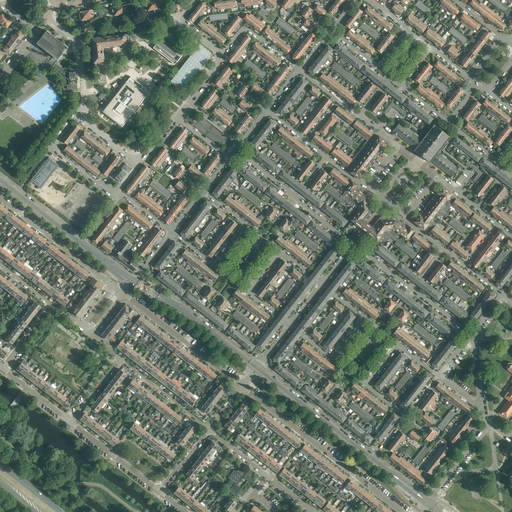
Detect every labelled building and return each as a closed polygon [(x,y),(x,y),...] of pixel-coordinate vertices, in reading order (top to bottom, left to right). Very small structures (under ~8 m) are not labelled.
[(162,6),(160,0),(158,0),(152,1),(154,10),(160,9),(160,6),(162,6)] [(182,5),(183,4),(182,3),(182,4),(178,0),(177,0),(176,0),(173,5),(173,4),(172,5),(173,6),(177,9),(178,10),(179,9),(182,5)] [(273,8),(277,3),(273,0),(269,5),(273,8)] [(446,10),(452,4),(448,0),(442,7),(446,10)] [(154,10),(152,1),(144,2),(145,8),(147,8),(147,11),(154,10)] [(291,6),(284,1),(281,5),(286,9),(288,7),(289,9),(291,6)] [(205,8),(206,6),(201,2),(198,6),(205,11),(207,9),(205,8)] [(477,11),(483,4),(481,2),(479,4),(477,3),(473,8),(477,11)] [(333,15),(339,8),(339,7),(334,3),(328,11),(333,15)] [(395,13),(401,6),(399,4),(397,6),(395,4),(391,9),(395,13)] [(450,14),(456,7),(452,4),(446,10),(450,14)] [(482,14),(487,7),(483,4),(477,11),(482,14)] [(128,11),(127,5),(119,6),(120,15),(127,14),(126,11),(128,11)] [(313,11),(308,7),(306,5),(303,9),(310,14),(313,11)] [(326,12),(322,9),(318,5),(314,10),(322,17),(326,12)] [(120,15),(119,6),(110,7),(111,14),(113,13),(114,16),(120,15)] [(205,11),(198,6),(195,10),(200,14),(201,12),(203,14),(205,11)] [(399,16),(403,11),(401,9),(403,7),(401,6),(395,13),(399,16)] [(369,15),(373,10),(368,7),(364,12),(369,15)] [(456,15),(459,11),(460,10),(456,7),(450,14),(453,15),(454,14),(456,15)] [(486,17),(491,11),(487,7),(482,14),(486,17)] [(356,20),(363,12),(358,8),(351,16),(356,20)] [(310,14),(303,9),(300,13),(302,14),(307,18),(310,14)] [(94,19),(93,15),(94,15),(94,10),(80,12),(80,13),(79,13),(78,16),(78,18),(80,20),(81,20),(82,21),(94,19)] [(193,22),(200,14),(195,10),(188,18),(193,22)] [(371,20),(377,13),(373,10),(369,15),(370,17),(369,18),(371,20)] [(490,21),(495,14),(491,11),(486,17),(490,21)] [(375,23),(381,16),(377,13),(371,20),(375,23)] [(463,23),(468,16),(464,13),(460,18),(462,20),(461,22),(463,23)] [(247,23),(253,16),(251,14),(249,16),(247,14),(243,19),(247,23)] [(494,24),(499,17),(495,14),(490,21),(494,24)] [(410,24),(415,17),(413,15),(411,17),(409,15),(405,21),(410,24)] [(239,24),(242,20),(237,16),(234,20),(239,24)] [(251,26),(257,19),(253,16),(247,23),(251,26)] [(350,29),(356,20),(351,16),(345,25),(350,29)] [(379,27),(385,20),(381,16),(375,23),(379,27)] [(467,27),(472,20),(468,16),(463,23),(467,27)] [(414,27),(419,20),(415,17),(410,24),(414,27)] [(6,28),(11,22),(6,18),(2,24),(6,28)] [(256,29),(261,22),(257,19),(251,26),(256,29)] [(202,29),(206,24),(201,20),(197,25),(202,29)] [(235,28),(239,24),(234,20),(230,24),(235,28)] [(385,28),(389,23),(385,20),(379,27),(382,28),(383,26),(385,28)] [(418,30),(423,23),(419,20),(414,27),(418,30)] [(471,30),(476,23),(472,20),(467,27),(471,30)] [(260,32),(264,27),(262,26),(263,24),(261,22),(256,29),(260,32)] [(502,30),(506,25),(502,22),(498,27),(502,30)] [(206,32),(211,25),(209,23),(207,25),(206,24),(202,29),(206,32)] [(389,31),(393,26),(389,23),(385,28),(389,31)] [(422,33),(426,28),(427,26),(423,23),(418,30),(422,33)] [(477,31),(481,26),(476,23),(471,30),(473,31),(475,30),(477,31)] [(232,32),(235,28),(230,24),(229,26),(227,24),(225,26),(232,32)] [(210,35),(215,28),(211,25),(206,32),(210,35)] [(232,32),(225,26),(224,28),(226,30),(224,32),(229,36),(232,32)] [(218,33),(216,32),(218,30),(215,28),(210,35),(214,38),(218,33)] [(428,38),(434,31),(429,28),(428,30),(424,35),(428,38)] [(267,38),(272,31),(270,29),(268,31),(266,29),(262,34),(267,38)] [(20,40),(24,35),(18,30),(14,35),(20,40)] [(350,38),(354,33),(350,30),(346,35),(350,38)] [(68,47),(64,44),(65,42),(63,41),(62,42),(60,41),(59,41),(56,38),(55,37),(57,35),(58,36),(59,35),(55,31),(54,33),(55,33),(53,36),(52,34),(51,34),(47,31),(48,31),(47,31),(46,32),(44,35),(42,38),(41,38),(39,41),(38,42),(38,43),(38,42),(40,44),(42,46),(43,46),(46,49),(47,49),(50,52),(51,52),(55,55),(52,58),(56,62),(58,60),(60,58),(60,57),(61,56),(63,53),(64,51),(65,52),(67,49),(68,48),(68,47)] [(271,41),(276,34),(272,31),(267,38),(271,41)] [(432,42),(438,35),(434,31),(428,38),(432,42)] [(488,39),(492,35),(486,31),(485,33),(483,31),(481,33),(488,39)] [(313,41),(316,37),(311,32),(308,37),(313,41)] [(165,33),(153,48),(175,65),(187,50),(165,33)] [(218,41),(222,36),(218,33),(214,38),(218,41)] [(354,42),(360,35),(358,33),(356,35),(354,33),(350,38),(354,42)] [(391,41),(394,37),(389,33),(386,37),(391,41)] [(488,39),(481,33),(478,38),(485,43),(488,39)] [(105,66),(103,50),(104,50),(103,47),(130,44),(130,41),(129,41),(128,34),(94,39),(93,38),(92,38),(92,39),(92,40),(92,41),(96,67),(105,66)] [(275,44),(280,37),(276,34),(271,41),(275,44)] [(16,44),(20,40),(14,35),(10,40),(16,44)] [(248,43),(252,39),(247,35),(243,39),(248,43)] [(358,45),(364,38),(360,35),(354,42),(358,45)] [(436,45),(442,38),(438,35),(432,42),(436,45)] [(222,45),(226,40),(222,36),(218,41),(222,45)] [(279,47),(284,40),(280,37),(275,44),(279,47)] [(310,45),(313,41),(308,37),(306,39),(305,37),(303,39),(310,45)] [(388,45),(391,41),(386,37),(384,39),(383,37),(381,39),(388,45)] [(363,48),(368,41),(364,38),(358,45),(363,48)] [(444,43),(442,41),(444,39),(442,38),(436,45),(440,48),(444,43)] [(485,43),(478,38),(475,42),(482,47),(485,43)] [(245,47),(248,43),(243,39),(240,43),(245,47)] [(310,45),(303,39),(300,44),(307,49),(310,45)] [(388,45),(381,39),(379,42),(381,43),(380,45),(385,49),(388,45)] [(13,49),(16,44),(10,40),(7,44),(13,49)] [(283,51),(287,45),(285,44),(287,42),(284,40),(279,47),(283,51)] [(367,51),(371,46),(369,45),(370,43),(368,41),(363,48),(367,51)] [(255,53),(260,46),(256,42),(252,47),(254,49),(253,51),(255,53)] [(482,47),(475,42),(472,46),(479,51),(482,47)] [(244,49),(245,47),(240,43),(237,47),(244,53),(245,50),(244,49)] [(9,54),(13,49),(7,44),(3,49),(9,54)] [(185,63),(170,82),(171,83),(172,84),(176,87),(182,92),(187,85),(211,54),(199,44),(185,63)] [(307,49),(300,44),(298,46),(300,47),(298,49),(303,53),(307,49)] [(339,53),(343,48),(339,44),(335,50),(339,53)] [(287,54),(291,49),(287,45),(283,51),(287,54)] [(381,53),(385,49),(380,45),(376,49),(381,53)] [(259,56),(264,49),(260,46),(255,53),(259,56)] [(330,54),(333,50),(328,46),(325,50),(330,54)] [(371,54),(375,49),(371,46),(367,51),(371,54)] [(479,51),(472,46),(468,50),(475,55),(479,51)] [(244,53),(237,47),(234,51),(241,57),(244,53)] [(450,56),(456,49),(454,47),(452,49),(450,48),(446,53),(450,56)] [(342,58),(347,51),(343,48),(339,53),(341,54),(339,56),(342,58)] [(263,59),(269,52),(264,49),(259,56),(263,59)] [(300,57),(303,53),(298,49),(295,53),(300,57)] [(455,59),(459,54),(457,52),(458,51),(456,49),(450,56),(455,59)] [(329,56),(330,54),(325,50),(322,54),(329,60),(330,57),(329,56)] [(475,55),(468,50),(465,54),(472,59),(475,55)] [(241,57),(234,51),(230,55),(237,61),(241,57)] [(346,61),(351,54),(347,51),(342,58),(346,61)] [(267,62),(273,55),(269,52),(263,59),(267,62)] [(297,61),(300,57),(295,53),(292,57),(297,61)] [(329,60),(322,54),(318,58),(325,64),(329,60)] [(350,64),(355,57),(351,54),(346,61),(350,64)] [(472,59),(465,54),(462,58),(469,64),(472,59)] [(237,61),(230,55),(227,60),(232,64),(233,62),(235,64),(237,61)] [(271,65),(277,58),(273,55),(267,62),(271,65)] [(355,66),(359,61),(355,57),(350,64),(352,66),(353,64),(355,66)] [(277,67),(281,62),(277,58),(271,65),(274,67),(275,65),(277,67)] [(325,64),(318,58),(315,62),(320,66),(322,64),(324,66),(325,64)] [(469,64),(462,58),(460,60),(462,62),(461,64),(466,68),(469,64)] [(359,69),(363,64),(359,61),(355,66),(359,69)] [(438,70),(442,65),(438,61),(434,66),(438,70)] [(317,71),(320,66),(315,62),(312,66),(317,71)] [(428,73),(433,67),(427,63),(421,71),(428,76),(430,74),(428,73)] [(287,73),(291,69),(286,65),(282,69),(287,73)] [(366,74),(370,69),(365,65),(361,71),(366,74)] [(441,75),(446,68),(442,65),(438,70),(440,71),(439,73),(441,75)] [(230,72),(232,70),(227,66),(224,70),(230,75),(232,73),(230,72)] [(314,75),(317,71),(312,66),(309,71),(314,75)] [(445,78),(450,71),(446,68),(441,75),(445,78)] [(284,77),(287,73),(282,69),(279,73),(284,77)] [(370,77),(374,72),(370,69),(366,74),(370,77)] [(230,75),(224,70),(220,74),(227,79),(230,75)] [(426,79),(428,76),(421,71),(414,79),(420,83),(424,77),(426,79)] [(449,81),(454,74),(450,71),(445,78),(449,81)] [(374,80),(378,75),(374,72),(370,77),(374,80)] [(281,82),(284,77),(279,73),(278,75),(276,74),(274,76),(281,82)] [(227,79),(220,74),(217,78),(224,83),(227,79)] [(323,82),(327,77),(323,74),(319,79),(323,82)] [(455,83),(459,77),(454,74),(449,81),(451,83),(453,81),(455,83)] [(386,82),(382,78),(378,75),(374,80),(382,87),(390,93),(394,88),(386,82)] [(281,82),(274,76),(272,79),(274,80),(273,82),(278,86),(281,82)] [(327,85),(333,78),(330,76),(329,78),(327,77),(323,82),(327,85)] [(131,77),(103,111),(122,126),(150,91),(142,86),(140,88),(135,84),(137,82),(131,77)] [(459,86),(463,81),(459,77),(455,83),(459,86)] [(224,83),(217,78),(214,82),(219,86),(221,84),(222,86),(224,83)] [(304,87),(308,82),(302,78),(299,83),(304,87)] [(331,88),(337,81),(333,78),(327,85),(331,88)] [(335,92),(341,85),(337,81),(331,88),(335,92)] [(275,90),(278,86),(273,82),(269,86),(275,90)] [(301,91),(304,87),(299,83),(296,87),(301,91)] [(372,91),(375,87),(370,83),(367,87),(372,91)] [(249,89),(244,85),(244,86),(242,84),(239,88),(245,94),(249,89)] [(255,92),(259,87),(255,84),(251,89),(255,92)] [(420,93),(424,88),(420,84),(416,90),(420,93)] [(340,95),(345,88),(341,85),(335,92),(340,95)] [(511,90),(505,85),(502,89),(509,95),(511,90)] [(271,94),(275,90),(269,86),(266,90),(271,94)] [(313,95),(317,90),(313,86),(309,92),(313,95)] [(259,96),(263,91),(263,90),(259,87),(255,92),(259,96)] [(303,92),(301,91),(296,87),(293,91),(300,96),(303,92)] [(369,95),(372,91),(367,87),(364,91),(369,95)] [(424,96),(429,89),(427,87),(426,89),(424,88),(420,93),(424,96)] [(461,95),(464,91),(459,87),(456,91),(461,95)] [(217,94),(219,92),(214,88),(210,93),(217,98),(219,96),(217,94)] [(245,94),(239,88),(235,92),(237,94),(242,98),(245,94)] [(344,98),(349,91),(345,88),(340,95),(344,98)] [(394,96),(398,91),(394,88),(390,93),(394,96)] [(428,99),(434,92),(429,89),(424,96),(428,99)] [(509,95),(502,89),(498,93),(503,97),(505,95),(507,97),(509,95)] [(317,98),(321,93),(317,90),(313,95),(317,98)] [(300,96),(293,91),(290,95),(296,100),(300,96)] [(348,101),(352,96),(350,95),(351,93),(349,91),(344,98),(348,101)] [(366,99),(369,95),(364,91),(361,95),(366,99)] [(398,99),(402,94),(398,91),(394,96),(398,99)] [(458,100),(461,95),(456,91),(454,93),(452,92),(451,94),(458,100)] [(432,103),(438,96),(434,92),(428,99),(432,103)] [(217,98),(210,93),(207,97),(214,102),(217,98)] [(385,101),(388,97),(383,93),(380,97),(385,101)] [(402,103),(406,98),(402,94),(398,99),(402,103)] [(458,100),(451,94),(449,96),(451,98),(449,100),(454,104),(458,100)] [(296,100),(290,95),(286,99),(291,103),(293,105),(296,100)] [(362,103),(366,99),(361,95),(357,99),(362,103)] [(352,105),(356,99),(352,96),(348,101),(352,105)] [(436,106),(440,101),(438,99),(440,97),(438,96),(432,103),(436,106)] [(214,102),(207,97),(204,101),(211,106),(214,102)] [(329,106),(332,101),(327,97),(323,102),(329,106)] [(382,105),(385,101),(380,97),(377,101),(382,105)] [(288,107),(291,103),(286,99),(283,103),(288,107)] [(408,107),(413,102),(408,99),(404,104),(408,107)] [(487,108),(491,103),(486,99),(482,104),(487,108)] [(243,109),(247,104),(242,100),(238,105),(243,109)] [(451,108),(454,104),(449,100),(446,104),(451,108)] [(211,106),(204,101),(201,105),(206,109),(207,107),(209,108),(211,106)] [(379,109),(382,105),(377,101),(374,105),(379,109)] [(441,109),(445,104),(440,101),(436,106),(441,109)] [(478,109),(481,105),(476,101),(473,105),(478,109)] [(325,110),(329,106),(323,102),(322,104),(320,102),(318,104),(325,110)] [(413,111),(417,106),(413,102),(408,107),(413,111)] [(285,111),(288,107),(283,103),(280,107),(285,111)] [(489,113),(495,106),(491,103),(487,108),(488,109),(487,111),(489,113)] [(247,112),(251,107),(247,104),(243,109),(247,112)] [(325,110),(318,104),(315,108),(322,114),(325,110)] [(375,113),(379,109),(374,105),(370,109),(375,113)] [(476,111),(478,109),(473,105),(469,109),(476,114),(478,112),(476,111)] [(340,116),(344,111),(338,106),(334,112),(340,116)] [(417,114),(421,109),(417,106),(413,111),(417,114)] [(493,116),(499,109),(495,106),(489,113),(493,116)] [(282,116),(285,111),(280,107),(277,112),(282,116)] [(216,117),(221,110),(219,108),(218,110),(216,108),(212,113),(216,117)] [(322,114),(315,108),(312,113),(319,118),(322,114)] [(419,119),(425,112),(421,109),(417,114),(415,116),(419,119)] [(476,114),(469,109),(466,113),(471,117),(473,115),(475,116),(476,114)] [(497,119),(503,112),(499,109),(493,116),(497,119)] [(220,120),(225,113),(221,110),(216,117),(220,120)] [(346,121),(350,116),(344,111),(340,116),(346,121)] [(425,120),(429,115),(425,112),(419,119),(422,120),(423,119),(425,120)] [(503,120),(507,115),(503,112),(497,119),(500,121),(501,119),(503,120)] [(224,123),(229,116),(225,113),(220,120),(224,123)] [(319,118),(312,113),(309,117),(316,122),(319,118)] [(468,121),(471,117),(466,113),(463,117),(468,121)] [(249,123),(252,118),(247,114),(244,119),(249,123)] [(291,123),(295,118),(291,114),(287,120),(291,123)] [(338,119),(336,118),(332,115),(329,118),(335,123),(338,119)] [(429,124),(433,118),(429,115),(425,120),(429,124)] [(507,124),(511,119),(507,115),(503,120),(507,124)] [(228,126),(232,121),(230,120),(232,118),(229,116),(224,123),(228,126)] [(351,124),(355,119),(350,116),(346,121),(351,124)] [(316,122),(309,117),(306,121),(312,126),(316,122)] [(295,126),(299,121),(295,118),(291,123),(295,126)] [(246,127),(249,123),(244,119),(242,121),(240,119),(239,121),(246,127)] [(272,128),(276,123),(270,119),(267,124),(272,128)] [(246,127),(239,121),(236,125),(242,131),(246,127)] [(312,126),(306,121),(304,123),(306,124),(304,126),(309,130),(312,126)] [(357,129),(361,124),(357,121),(353,126),(357,129)] [(419,136),(415,133),(414,134),(404,126),(405,124),(402,122),(401,124),(400,123),(400,122),(399,123),(394,130),(393,130),(393,131),(393,132),(394,131),(394,132),(393,134),(396,136),(397,134),(416,148),(422,140),(418,137),(419,136)] [(468,131),(472,126),(468,122),(464,128),(468,131)] [(77,132),(80,128),(75,124),(72,128),(77,132)] [(269,132),(272,128),(267,124),(264,128),(269,132)] [(359,134),(365,127),(361,124),(357,129),(359,131),(357,133),(359,134)] [(438,153),(440,150),(445,144),(450,137),(440,129),(440,128),(440,129),(434,124),(422,140),(416,148),(414,150),(420,154),(419,154),(420,155),(420,154),(422,155),(421,156),(422,156),(423,157),(423,158),(424,157),(425,158),(425,159),(425,158),(431,163),(432,161),(450,175),(449,177),(452,180),(453,178),(454,178),(453,179),(454,179),(455,178),(454,178),(460,171),(461,171),(461,170),(460,170),(459,169),(461,168),(458,165),(457,167),(446,159),(447,158),(443,155),(442,156),(438,153),(439,153),(438,153)] [(242,131),(236,125),(234,128),(236,129),(234,131),(239,135),(242,131)] [(306,134),(309,130),(304,126),(301,130),(306,134)] [(472,134),(476,129),(472,126),(468,131),(472,134)] [(281,136),(285,131),(281,127),(277,133),(281,136)] [(364,138),(369,131),(365,127),(359,134),(364,138)] [(74,136),(77,132),(72,128),(69,132),(74,136)] [(186,134),(187,132),(182,128),(179,133),(186,138),(188,136),(186,134)] [(266,136),(269,132),(264,128),(261,132),(266,136)] [(327,132),(321,128),(319,131),(325,136),(327,132)] [(477,137),(482,130),(480,129),(478,130),(476,129),(472,134),(477,137)] [(506,137),(509,133),(504,129),(503,131),(501,130),(499,132),(506,137)] [(481,140),(486,133),(482,130),(477,137),(481,140)] [(284,141),(289,134),(285,131),(281,136),(283,137),(281,139),(284,141)] [(369,139),(373,134),(369,131),(364,138),(367,140),(369,139)] [(67,144),(74,136),(69,132),(62,141),(67,144)] [(85,140),(89,135),(85,132),(81,137),(85,140)] [(264,138),(266,136),(261,132),(258,136),(265,141),(266,139),(264,138)] [(506,137),(499,132),(497,134),(499,136),(498,138),(503,142),(506,137)] [(186,138),(179,133),(176,137),(183,142),(186,138)] [(485,144),(489,139),(487,137),(488,135),(486,133),(481,140),(485,144)] [(288,144),(293,137),(289,134),(284,141),(288,144)] [(316,143),(320,138),(316,134),(312,139),(316,143)] [(90,143),(93,138),(89,135),(85,140),(90,143)] [(389,144),(379,136),(378,138),(375,135),(371,140),(374,142),(373,143),(374,144),(381,149),(384,151),(389,144)] [(265,141),(258,136),(254,140),(259,144),(261,142),(263,144),(265,141)] [(183,142),(176,137),(172,141),(179,146),(183,142)] [(192,147),(197,140),(193,137),(189,142),(191,144),(190,146),(192,147)] [(292,147),(297,140),(293,137),(288,144),(292,147)] [(455,147),(461,140),(457,137),(453,142),(455,144),(453,145),(455,147)] [(94,147),(98,142),(93,138),(90,143),(94,147)] [(321,146),(325,141),(320,138),(316,143),(321,146)] [(499,146),(503,142),(498,138),(494,142),(499,146)] [(489,147),(493,142),(489,139),(485,144),(489,147)] [(196,150),(201,144),(197,140),(192,147),(196,150)] [(256,148),(259,144),(254,140),(251,144),(256,148)] [(296,151),(301,144),(297,140),(292,147),(296,151)] [(325,149),(330,142),(328,140),(327,142),(325,141),(321,146),(325,149)] [(460,150),(465,143),(461,140),(455,147),(460,150)] [(179,146),(172,141),(169,145),(174,149),(176,147),(178,148),(179,146)] [(98,150),(102,145),(98,142),(94,147),(98,150)] [(333,147),(331,146),(332,144),(330,142),(325,149),(329,152),(333,147)] [(464,154),(469,147),(465,143),(460,150),(464,154)] [(200,154),(206,147),(201,144),(196,150),(200,154)] [(300,154),(305,147),(301,144),(296,151),(300,154)] [(378,154),(381,149),(374,144),(372,147),(371,146),(370,148),(371,148),(378,154)] [(102,153),(106,148),(102,145),(98,150),(102,153)] [(68,154),(72,149),(67,146),(64,151),(68,154)] [(167,153),(168,151),(163,147),(160,151),(167,156),(169,154),(167,153)] [(206,155),(210,150),(206,147),(200,154),(202,155),(204,154),(206,155)] [(306,155),(310,150),(305,147),(300,154),(302,155),(304,154),(306,155)] [(468,157),(473,150),(469,147),(464,154),(468,157)] [(106,156),(110,151),(106,148),(102,153),(106,156)] [(335,157),(340,150),(338,148),(337,150),(335,149),(331,154),(335,157)] [(374,159),(378,154),(371,148),(368,151),(366,149),(365,150),(364,151),(374,159)] [(374,159),(364,151),(361,149),(358,152),(362,155),(361,156),(370,163),(374,159)] [(256,158),(260,153),(256,150),(252,155),(256,158)] [(310,158),(314,153),(310,150),(306,155),(310,158)] [(339,160),(344,153),(340,150),(335,157),(339,160)] [(473,158),(477,153),(473,150),(468,157),(470,159),(471,157),(473,158)] [(167,156),(160,151),(157,155),(164,160),(167,156)] [(261,161),(266,154),(264,152),(262,154),(260,153),(256,158),(261,161)] [(343,164),(349,157),(344,153),(339,160),(343,164)] [(370,163),(361,156),(358,153),(355,157),(358,159),(357,160),(360,162),(367,168),(370,163)] [(477,161),(481,156),(477,153),(473,158),(477,161)] [(265,164),(270,157),(266,154),(261,161),(265,164)] [(114,167),(120,159),(115,155),(109,164),(114,167)] [(164,160),(157,155),(154,159),(161,164),(164,160)] [(217,163),(221,159),(216,155),(214,157),(212,155),(211,157),(217,163)] [(217,163),(211,157),(209,160),(211,161),(209,163),(214,167),(217,163)] [(269,168),(274,161),(270,157),(265,164),(269,168)] [(351,162),(351,161),(352,160),(349,157),(343,164),(347,167),(351,162)] [(41,188),(59,165),(49,158),(31,180),(41,188)] [(482,168),(488,161),(483,158),(479,163),(481,165),(480,166),(482,168)] [(161,164),(154,159),(150,163),(155,167),(157,165),(159,167),(161,164)] [(310,170),(315,164),(310,160),(305,166),(310,170)] [(273,171),(277,166),(275,164),(276,162),(274,161),(269,168),(273,171)] [(488,169),(492,164),(488,161),(482,168),(484,170),(486,168),(488,169)] [(367,168),(360,162),(357,166),(356,165),(356,166),(355,167),(363,173),(364,171),(367,168)] [(211,171),(214,167),(209,163),(206,167),(211,171)] [(363,173),(355,167),(356,166),(353,163),(349,168),(352,170),(351,172),(361,180),(367,173),(364,171),(363,173)] [(107,176),(113,168),(114,167),(109,164),(102,172),(107,176)] [(127,176),(132,169),(131,168),(127,165),(126,164),(121,170),(120,170),(120,171),(120,172),(116,177),(121,182),(126,176),(127,176)] [(492,173),(496,168),(492,164),(488,169),(492,173)] [(148,171),(150,169),(145,165),(141,169),(148,175),(150,172),(148,171)] [(185,171),(180,167),(178,165),(175,169),(182,175),(185,171)] [(192,173),(196,168),(192,165),(188,170),(192,173)] [(277,174),(281,169),(277,166),(273,171),(277,174)] [(305,176),(310,170),(305,166),(300,172),(305,176)] [(208,175),(211,171),(206,167),(203,171),(208,175)] [(243,175),(247,170),(243,167),(239,172),(243,175)] [(196,177),(200,172),(200,171),(196,168),(192,173),(196,177)] [(234,176),(238,172),(233,168),(229,172),(234,176)] [(511,180),(506,175),(503,173),(496,168),(492,173),(499,179),(508,185),(511,180)] [(97,177),(100,172),(96,169),(92,174),(97,177)] [(148,175),(141,169),(138,173),(145,179),(148,175)] [(182,175),(175,169),(172,173),(174,175),(173,175),(179,179),(182,175)] [(334,177),(338,172),(333,169),(329,174),(334,177)] [(246,180),(251,173),(247,170),(243,175),(245,176),(244,178),(246,180)] [(325,178),(328,174),(323,170),(320,174),(325,178)] [(283,179),(287,174),(283,171),(279,176),(283,179)] [(233,178),(234,176),(229,172),(226,176),(233,182),(235,179),(233,178)] [(302,180),(305,176),(300,172),(297,176),(302,180)] [(336,182),(342,175),(338,172),(334,177),(336,179),(334,180),(336,182)] [(145,179),(138,173),(135,177),(142,183),(145,179)] [(250,183),(255,176),(251,173),(246,180),(250,183)] [(287,182),(291,177),(287,174),(283,179),(287,182)] [(322,182),(325,178),(320,174),(316,178),(322,182)] [(340,185),(346,178),(342,175),(336,182),(340,185)] [(490,183),(494,179),(488,175),(485,179),(490,183)] [(233,182),(226,176),(223,180),(230,186),(233,182)] [(254,186),(260,179),(255,176),(250,183),(254,186)] [(142,183),(135,177),(132,181),(137,185),(138,184),(140,185),(142,183)] [(291,185),(295,180),(291,177),(287,182),(291,185)] [(318,186),(322,182),(316,178),(313,182),(318,186)] [(346,187),(350,182),(346,178),(340,185),(344,189),(346,187)] [(260,188),(264,183),(260,179),(254,186),(256,188),(258,186),(260,188)] [(487,188),(490,183),(485,179),(482,184),(487,188)] [(230,186),(223,180),(220,184),(225,188),(226,186),(228,188),(230,186)] [(312,193),(305,187),(304,187),(295,180),(291,185),(300,192),(308,198),(312,193)] [(134,190),(137,185),(132,181),(128,186),(134,190)] [(179,190),(183,185),(179,181),(175,186),(179,190)] [(348,197),(355,187),(357,185),(353,181),(346,191),(343,194),(342,195),(340,197),(342,199),(343,200),(346,196),(348,197)] [(315,191),(318,186),(313,182),(310,187),(315,191)] [(264,191),(268,186),(264,183),(260,188),(264,191)] [(222,192),(225,188),(220,184),(216,188),(222,192)] [(484,192),(487,188),(482,184),(480,186),(479,184),(477,186),(484,192)] [(183,193),(187,188),(183,185),(179,190),(183,193)] [(452,195),(453,194),(443,185),(438,192),(440,193),(448,200),(451,202),(454,197),(452,195)] [(505,191),(507,189),(506,189),(507,187),(504,185),(503,187),(501,185),(498,190),(505,195),(507,193),(505,191)] [(130,194),(134,190),(128,186),(125,190),(130,194)] [(484,192),(477,186),(475,188),(477,190),(476,192),(481,196),(484,192)] [(270,196),(274,191),(270,187),(266,193),(270,196)] [(352,201),(360,191),(355,187),(348,197),(349,199),(351,200),(352,201)] [(218,197),(222,192),(216,188),(213,193),(218,197)] [(505,195),(498,190),(495,194),(502,199),(505,195)] [(274,199),(278,194),(274,191),(270,196),(274,199)] [(358,202),(364,194),(360,191),(352,201),(354,202),(352,205),(355,208),(356,207),(357,205),(357,204),(358,202)] [(139,201),(144,194),(142,192),(141,194),(139,192),(135,197),(139,201)] [(448,200),(440,193),(438,192),(437,193),(439,194),(437,198),(444,203),(447,200),(447,201),(448,200)] [(312,201),(316,196),(312,193),(308,198),(312,201)] [(143,204),(148,197),(144,194),(139,201),(143,204)] [(278,202),(282,197),(278,194),(274,199),(278,202)] [(371,212),(369,198),(364,194),(358,202),(357,204),(357,205),(356,207),(358,209),(359,210),(367,216),(371,212)] [(502,199),(495,194),(492,198),(497,202),(498,200),(500,201),(502,199)] [(185,204),(189,199),(184,195),(180,200),(185,204)] [(228,205),(232,199),(228,196),(224,201),(228,205)] [(316,204),(320,199),(316,196),(312,201),(316,204)] [(147,207),(153,200),(148,197),(143,204),(147,207)] [(290,203),(289,202),(282,197),(278,202),(286,208),(294,215),(298,210),(290,203)] [(445,204),(444,203),(437,198),(433,202),(441,208),(443,205),(444,205),(445,204)] [(494,206),(497,202),(492,198),(489,202),(494,206)] [(232,208),(238,201),(236,199),(234,201),(232,199),(228,205),(232,208)] [(320,208),(324,203),(320,199),(316,204),(320,208)] [(455,209),(460,202),(456,199),(452,204),(451,206),(455,209)] [(151,210),(155,205),(157,203),(153,200),(147,207),(151,210)] [(182,208),(185,204),(180,200),(177,204),(182,208)] [(212,205),(208,202),(207,200),(204,205),(209,209),(212,205)] [(237,211),(242,204),(238,201),(232,208),(237,211)] [(441,208),(433,202),(429,207),(437,213),(439,210),(440,210),(441,208)] [(459,212),(465,205),(460,202),(455,209),(459,212)] [(179,212),(182,208),(177,204),(176,206),(174,204),(172,206),(179,212)] [(241,214),(246,207),(242,204),(237,211),(241,214)] [(326,213),(330,207),(326,204),(322,209),(326,213)] [(129,214),(133,209),(129,205),(125,210),(129,214)] [(156,214),(160,208),(155,205),(151,210),(156,214)] [(206,213),(209,209),(204,205),(200,209),(206,213)] [(463,216),(469,209),(465,205),(459,212),(463,216)] [(179,212),(172,206),(169,211),(176,216),(179,212)] [(120,215),(123,210),(118,207),(115,211),(120,215)] [(245,217),(250,210),(246,207),(241,214),(245,217)] [(278,211),(273,207),(271,209),(269,208),(268,210),(274,215),(278,211)] [(330,216),(336,209),(334,207),(332,209),(330,207),(326,213),(330,216)] [(437,213),(429,207),(426,212),(433,218),(435,214),(436,215),(437,213)] [(494,216),(498,211),(494,207),(490,213),(494,216)] [(6,215),(9,212),(4,208),(0,213),(0,214),(3,217),(5,215),(6,215)] [(160,217),(164,212),(160,208),(156,214),(160,217)] [(132,219),(137,212),(133,209),(129,214),(131,215),(129,217),(132,219)] [(207,214),(206,213),(200,209),(197,213),(204,218),(207,214)] [(218,217),(222,212),(218,209),(214,214),(218,217)] [(334,219),(340,212),(336,209),(330,216),(334,219)] [(369,224),(364,220),(367,216),(359,210),(358,209),(354,213),(356,214),(351,220),(354,223),(354,224),(358,227),(359,226),(364,230),(370,235),(369,236),(373,239),(374,238),(378,241),(383,235),(385,237),(386,235),(387,236),(388,234),(386,232),(386,231),(378,224),(375,229),(369,224)] [(469,217),(473,212),(469,209),(463,216),(465,217),(467,215),(469,217)] [(249,221),(254,214),(250,210),(245,217),(249,221)] [(274,215),(268,210),(266,212),(268,214),(266,215),(271,220),(274,215)] [(299,218),(303,213),(298,210),(294,215),(299,218)] [(498,219),(504,212),(501,210),(500,212),(498,211),(494,216),(498,219)] [(117,219),(120,215),(115,211),(112,215),(117,219)] [(176,216),(169,211),(167,213),(169,214),(167,216),(173,220),(176,216)] [(8,221),(13,215),(9,212),(6,215),(5,215),(3,217),(8,221)] [(136,222),(141,215),(137,212),(132,219),(136,222)] [(222,221),(226,216),(222,212),(218,217),(222,221)] [(338,222),(343,217),(344,215),(340,212),(334,219),(338,222)] [(426,212),(422,216),(422,217),(429,222),(432,219),(432,220),(434,218),(433,218),(426,212)] [(502,222),(508,215),(504,212),(498,219),(502,222)] [(204,218),(197,213),(194,217),(201,222),(204,218)] [(303,221),(307,216),(303,213),(299,218),(303,221)] [(474,224),(479,217),(475,213),(471,219),(473,220),(471,222),(474,224)] [(253,224),(257,219),(255,217),(257,215),(254,214),(249,221),(253,224)] [(22,222),(19,220),(18,219),(17,218),(13,215),(8,221),(18,228),(22,222)] [(115,221),(117,219),(112,215),(108,219),(115,224),(117,222),(115,221)] [(140,225),(145,218),(141,215),(136,222),(140,225)] [(430,223),(429,222),(422,217),(422,216),(420,215),(414,222),(425,230),(426,228),(429,230),(432,226),(429,224),(430,223)] [(506,226),(511,219),(508,215),(502,222),(506,226)] [(169,224),(173,220),(167,216),(164,220),(169,224)] [(307,225),(311,220),(307,216),(303,221),(307,225)] [(201,222),(194,217),(191,221),(198,227),(201,222)] [(343,225),(347,220),(343,217),(338,222),(343,225)] [(479,225),(483,220),(479,217),(474,224),(476,225),(477,223),(479,225)] [(144,228),(150,222),(145,218),(140,225),(144,228)] [(289,224),(291,222),(286,218),(283,222),(290,227),(291,225),(289,224)] [(393,230),(400,222),(395,218),(381,220),(378,224),(386,231),(386,232),(388,234),(387,236),(386,235),(385,237),(383,235),(378,241),(378,243),(383,242),(383,241),(384,242),(387,241),(390,238),(391,237),(389,236),(394,230),(393,230)] [(115,224),(108,219),(105,223),(112,228),(115,224)] [(257,227),(261,222),(257,219),(253,224),(257,227)] [(234,228),(237,224),(232,220),(229,224),(234,228)] [(483,228),(487,223),(483,220),(479,225),(483,228)] [(198,227),(191,221),(187,225),(193,229),(195,231),(198,227)] [(313,229),(317,224),(313,221),(309,226),(313,229)] [(24,229),(26,226),(22,222),(18,228),(23,232),(24,230),(24,229)] [(150,230),(154,225),(150,222),(144,228),(146,230),(148,228),(150,230)] [(290,227),(283,222),(279,226),(284,230),(286,228),(288,230),(290,227)] [(398,233),(404,225),(400,222),(393,230),(394,230),(389,236),(391,237),(395,241),(398,238),(396,236),(398,233)] [(112,228),(105,223),(102,227),(109,233),(112,228)] [(487,232),(491,226),(487,223),(483,228),(487,232)] [(231,233),(234,228),(229,224),(227,226),(226,225),(224,227),(231,233)] [(316,235),(321,228),(317,224),(313,229),(315,231),(313,233),(316,235)] [(189,234),(193,229),(187,225),(184,230),(189,234)] [(403,236),(409,229),(404,225),(398,233),(399,234),(400,234),(403,236)] [(435,235),(440,228),(436,225),(435,227),(434,227),(430,232),(435,235)] [(409,236),(413,231),(414,231),(415,230),(411,226),(410,227),(410,226),(409,229),(403,236),(406,238),(405,239),(406,240),(409,236)] [(109,233),(102,227),(99,231),(104,235),(105,233),(107,235),(109,233)] [(231,233),(224,227),(221,231),(228,237),(231,233)] [(160,236),(163,232),(158,228),(155,232),(160,236)] [(320,238),(325,231),(321,228),(316,235),(320,238)] [(439,238),(444,231),(440,228),(435,235),(439,238)] [(32,236),(35,232),(31,229),(26,235),(31,238),(33,236),(32,236)] [(186,238),(189,234),(184,230),(181,234),(186,238)] [(485,235),(481,231),(479,230),(476,233),(482,238),(485,235)] [(101,239),(104,235),(99,231),(96,235),(101,239)] [(228,237),(221,231),(217,235),(224,241),(228,237)] [(324,241),(329,234),(325,231),(320,238),(324,241)] [(443,242),(448,235),(444,231),(439,238),(443,242)] [(499,240),(503,235),(498,231),(494,235),(499,240)] [(157,240),(160,236),(155,232),(153,234),(151,233),(150,235),(157,240)] [(415,241),(419,236),(415,233),(415,234),(415,233),(411,238),(415,241)] [(329,242),(333,237),(329,234),(324,241),(326,243),(327,241),(329,242)] [(40,242),(43,239),(39,235),(34,241),(39,245),(41,243),(40,242)] [(97,244),(101,239),(96,235),(92,240),(97,244)] [(157,240),(150,235),(146,239),(153,245),(157,240)] [(224,241),(217,235),(214,239),(221,245),(224,241)] [(451,240),(449,238),(450,236),(448,235),(443,242),(447,245),(451,240)] [(498,241),(499,240),(494,235),(491,240),(498,245),(500,243),(498,241)] [(280,245),(284,240),(279,236),(275,241),(280,245)] [(418,246),(424,239),(419,236),(415,241),(414,243),(418,246)] [(196,245),(200,240),(196,237),(192,242),(196,245)] [(334,246),(338,241),(333,237),(329,242),(334,246)] [(153,245),(146,239),(143,243),(150,249),(153,245)] [(221,245),(214,239),(211,243),(218,249),(221,245)] [(284,248),(289,241),(287,239),(285,241),(284,240),(280,245),(284,248)] [(424,248),(428,242),(424,239),(418,246),(420,248),(422,246),(424,248)] [(126,253),(132,245),(126,240),(119,249),(117,248),(113,252),(114,253),(112,256),(117,259),(116,260),(117,260),(117,259),(118,260),(119,260),(121,262),(126,256),(125,255),(126,253)] [(200,249),(204,244),(200,240),(196,245),(200,249)] [(498,245),(491,240),(488,244),(495,249),(498,245)] [(177,250),(180,245),(175,241),(172,246),(177,250)] [(288,251),(293,244),(289,241),(284,248),(288,251)] [(453,250),(459,243),(456,241),(455,243),(453,241),(449,246),(453,250)] [(48,249),(51,245),(47,242),(43,248),(47,251),(49,249),(48,249)] [(105,250),(109,245),(105,242),(101,247),(105,250)] [(428,251),(432,246),(428,242),(424,248),(428,251)] [(150,249),(143,243),(140,247),(147,253),(150,249)] [(218,249),(211,243),(209,246),(211,247),(210,249),(215,253),(218,249)] [(457,253),(461,248),(459,246),(461,244),(459,243),(453,250),(457,253)] [(475,248),(469,243),(466,247),(472,251),(475,248)] [(292,254),(297,247),(293,244),(288,251),(292,254)] [(495,249),(488,244),(485,248),(492,253),(495,249)] [(109,253),(114,248),(109,245),(105,250),(109,253)] [(379,254),(384,247),(382,245),(381,247),(379,245),(375,251),(379,254)] [(174,254),(177,250),(172,246),(168,250),(174,254)] [(147,253),(140,247),(137,251),(139,253),(144,257),(147,253)] [(296,257),(301,251),(297,247),(292,254),(296,257)] [(336,255),(339,251),(334,247),(330,251),(336,255)] [(383,257),(388,250),(384,247),(379,254),(383,257)] [(57,255),(60,252),(55,248),(51,254),(56,258),(57,256),(57,255)] [(461,256),(465,251),(461,248),(457,253),(461,256)] [(492,253),(485,248),(481,252),(488,257),(492,253)] [(211,257),(215,253),(210,249),(206,253),(211,257)] [(172,256),(174,254),(168,250),(165,254),(172,259),(174,257),(172,256)] [(186,258),(190,253),(186,250),(182,255),(186,258)] [(387,260),(392,253),(388,250),(383,257),(387,260)] [(300,261),(306,254),(301,251),(296,257),(300,261)] [(332,259),(336,255),(330,251),(329,253),(327,252),(325,254),(332,259)] [(465,259),(469,254),(465,251),(461,256),(465,259)] [(6,260),(10,255),(7,252),(5,254),(2,257),(6,260)] [(429,262),(433,256),(428,252),(424,258),(429,262)] [(488,257),(481,252),(477,258),(482,262),(485,258),(487,259),(488,257)] [(189,264),(194,257),(190,253),(186,258),(188,260),(187,262),(189,264)] [(391,263),(396,256),(392,253),(387,260),(391,263)] [(172,259),(165,254),(162,258),(169,263),(172,259)] [(304,264),(308,259),(306,257),(308,255),(306,254),(300,261),(304,264)] [(332,259),(325,254),(322,258),(329,263),(332,259)] [(13,261),(15,259),(10,255),(6,260),(10,264),(13,260),(13,261)] [(65,262),(68,258),(64,255),(59,260),(64,264),(66,262),(65,262)] [(135,270),(140,264),(138,263),(133,259),(134,260),(133,261),(132,260),(131,261),(126,256),(121,262),(133,271),(134,272),(135,272),(135,271),(135,270)] [(399,262),(397,260),(399,258),(396,256),(391,263),(395,267),(399,262)] [(193,267),(198,260),(194,257),(189,264),(193,267)] [(169,263),(162,258),(159,262),(164,266),(165,264),(167,266),(169,263)] [(329,263),(322,258),(320,260),(322,262),(321,264),(326,268),(329,263)] [(425,267),(429,262),(424,258),(419,263),(425,267)] [(477,268),(482,262),(477,258),(472,264),(477,268)] [(14,267),(19,261),(15,259),(13,261),(13,260),(10,264),(14,267)] [(308,267),(312,262),(308,259),(304,264),(308,267)] [(361,267),(365,262),(361,259),(357,264),(361,267)] [(197,270),(202,263),(198,260),(193,267),(197,270)] [(285,268),(288,264),(283,260),(280,264),(285,268)] [(352,269),(356,264),(351,260),(347,265),(352,269)] [(22,267),(23,265),(19,261),(14,267),(18,270),(21,267),(22,267)] [(73,268),(76,264),(72,261),(67,267),(72,271),(74,269),(73,268)] [(450,272),(456,265),(452,261),(448,266),(449,268),(448,270),(450,272)] [(161,270),(164,266),(159,262),(155,266),(161,270)] [(364,273),(369,266),(365,262),(361,267),(363,269),(362,271),(364,273)] [(201,273),(207,266),(202,263),(197,270),(201,273)] [(401,272),(407,265),(405,263),(403,265),(401,263),(397,268),(401,272)] [(420,273),(425,267),(419,263),(415,269),(420,273)] [(442,272),(446,267),(441,263),(437,268),(442,272)] [(283,270),(285,268),(280,264),(276,268),(283,274),(285,272),(283,270)] [(323,272),(326,268),(321,264),(317,268),(323,272)] [(22,273),(27,268),(23,265),(22,267),(21,267),(18,270),(22,273)] [(351,270),(352,269),(347,265),(344,269),(351,274),(353,272),(351,270)] [(405,275),(409,270),(407,268),(409,266),(407,265),(401,272),(405,275)] [(454,275),(460,268),(456,265),(450,272),(454,275)] [(205,276),(211,269),(207,266),(201,273),(205,276)] [(368,276),(374,269),(369,266),(364,273),(368,276)] [(30,274),(32,271),(27,268),(22,273),(27,277),(29,273),(30,274)] [(81,274),(84,271),(80,268),(76,273),(81,277),(82,275),(81,274)] [(283,274),(276,268),(273,272),(280,278),(283,274)] [(310,288),(319,276),(323,272),(317,268),(305,284),(310,288)] [(437,278),(442,272),(437,268),(432,274),(437,278)] [(459,278),(464,271),(460,268),(454,275),(459,278)] [(487,276),(491,271),(487,268),(483,273),(487,276)] [(211,278),(215,273),(211,269),(205,276),(207,278),(209,276),(211,278)] [(294,277),(298,272),(294,269),(290,274),(294,277)] [(351,274),(344,269),(341,273),(348,278),(351,274)] [(372,279),(378,272),(374,269),(368,276),(372,279)] [(511,275),(504,269),(501,274),(508,279),(511,275)] [(409,278),(414,273),(409,270),(405,275),(409,278)] [(31,280),(35,274),(32,271),(30,274),(29,273),(27,277),(31,280)] [(84,280),(89,274),(84,271),(81,274),(82,275),(81,277),(84,280)] [(463,281),(468,274),(464,271),(459,278),(463,281)] [(491,279),(495,274),(491,271),(487,276),(491,279)] [(161,280),(165,275),(161,272),(157,277),(161,280)] [(280,278),(273,272),(270,277),(277,282),(280,278)] [(298,280),(302,275),(298,272),(294,277),(298,280)] [(376,282),(382,275),(378,272),(372,279),(376,282)] [(215,281),(219,276),(215,273),(211,278),(215,281)] [(348,278),(341,273),(338,277),(345,282),(348,278)] [(430,286),(423,280),(422,279),(414,273),(409,278),(418,285),(426,291),(430,286)] [(38,280),(40,278),(35,274),(31,280),(35,283),(38,280)] [(165,283),(171,276),(168,274),(167,276),(165,275),(161,280),(165,283)] [(433,283),(437,278),(432,274),(428,279),(433,283)] [(467,284),(472,277),(468,274),(463,281),(467,284)] [(508,279),(501,274),(499,276),(501,277),(499,279),(504,283),(508,279)] [(382,284),(386,278),(382,275),(376,282),(379,284),(380,282),(382,284)] [(169,286),(175,279),(171,276),(165,283),(169,286)] [(103,286),(93,278),(93,279),(91,277),(87,281),(90,283),(89,284),(92,286),(99,291),(103,286)] [(277,282),(270,277),(267,281),(272,285),(274,286),(277,282)] [(345,282),(338,277),(335,281),(340,285),(341,283),(343,284),(345,282)] [(471,288),(476,281),(472,277),(467,284),(471,288)] [(39,286),(43,281),(40,278),(38,280),(35,283),(39,286)] [(173,290),(179,283),(175,279),(169,286),(173,290)] [(501,287),(504,283),(499,279),(496,283),(501,287)] [(387,290),(392,283),(388,280),(384,285),(386,287),(384,289),(387,290)] [(6,290),(11,284),(7,281),(4,284),(5,285),(3,287),(6,290)] [(47,287),(48,284),(43,281),(39,286),(43,290),(46,286),(47,287)] [(267,291),(272,285),(267,281),(262,287),(267,291)] [(327,301),(336,289),(340,285),(335,281),(322,297),(327,301)] [(475,291),(480,284),(476,281),(471,288),(475,291)] [(177,293),(181,288),(180,286),(181,284),(179,283),(173,290),(177,293)] [(391,293),(396,286),(392,283),(387,290),(391,293)] [(13,291),(15,287),(11,284),(6,290),(10,293),(12,290),(13,291)] [(47,293),(52,287),(48,284),(47,287),(46,286),(43,290),(47,293)] [(307,292),(310,288),(305,284),(302,288),(307,292)] [(481,292),(485,287),(480,284),(475,291),(477,293),(479,291),(481,292)] [(95,296),(99,291),(92,286),(88,291),(95,296)] [(396,295),(400,290),(396,286),(391,293),(393,295),(394,293),(396,295)] [(430,294),(434,289),(430,286),(426,291),(430,294)] [(15,296),(19,291),(15,287),(13,291),(12,290),(10,293),(15,296)] [(55,293),(56,291),(52,287),(47,293),(51,296),(54,292),(55,293)] [(212,296),(215,291),(210,287),(209,289),(207,288),(205,290),(212,296)] [(262,297),(267,291),(262,287),(257,293),(262,297)] [(307,292),(302,288),(300,287),(296,291),(303,296),(307,292)] [(182,296),(186,291),(181,288),(177,293),(182,296)] [(346,297),(352,290),(350,288),(348,290),(346,289),(342,294),(346,297)] [(434,297),(439,290),(437,288),(436,290),(434,289),(430,294),(434,297)] [(212,296),(205,290),(203,292),(205,294),(204,296),(207,298),(209,300),(212,296)] [(237,299),(241,293),(237,290),(233,295),(237,299)] [(351,300),(356,293),(352,290),(346,297),(351,300)] [(408,296),(404,293),(400,290),(396,295),(404,301),(413,308),(417,302),(408,296)] [(442,295),(440,294),(442,292),(439,290),(434,297),(438,300),(442,295)] [(21,297),(23,294),(19,291),(15,296),(19,300),(22,297),(21,297)] [(55,299),(60,294),(56,291),(55,293),(54,292),(51,296),(55,299)] [(91,301),(95,296),(88,291),(84,296),(91,301)] [(188,301),(193,294),(190,291),(188,293),(187,293),(183,298),(188,301)] [(303,296),(296,291),(293,295),(300,300),(303,296)] [(492,299),(495,295),(490,291),(486,295),(492,299)] [(240,304),(245,297),(241,293),(237,299),(239,300),(238,302),(240,304)] [(355,303),(360,297),(356,293),(351,300),(355,303)] [(23,303),(28,297),(26,296),(26,295),(25,294),(24,294),(23,294),(21,297),(22,297),(19,300),(23,303)] [(63,299),(65,297),(60,294),(55,299),(60,302),(62,299),(63,299)] [(192,304),(197,297),(193,294),(188,301),(192,304)] [(300,300),(293,295),(290,299),(297,304),(300,300)] [(488,303),(492,299),(486,295),(485,297),(483,296),(481,298),(488,303)] [(83,312),(91,301),(84,296),(76,307),(83,312)] [(64,306),(68,300),(65,297),(63,299),(62,299),(60,302),(64,306)] [(196,307),(200,302),(198,301),(199,299),(197,297),(192,304),(196,307)] [(244,307),(250,300),(245,297),(240,304),(244,307)] [(272,305),(276,300),(272,297),(268,302),(272,305)] [(325,303),(327,301),(322,297),(319,301),(325,307),(327,305),(325,303)] [(359,307),(364,300),(360,297),(355,303),(359,307)] [(445,305),(450,298),(448,297),(447,299),(445,297),(441,302),(445,305)] [(227,303),(228,302),(223,298),(220,302),(227,307),(228,305),(227,303)] [(449,309),(454,302),(450,298),(445,305),(449,309)] [(488,303),(481,298),(478,302),(485,308),(488,303)] [(297,304),(290,299),(287,303),(289,305),(294,308),(297,304)] [(248,310),(254,303),(250,300),(244,307),(248,310)] [(276,308),(280,303),(276,300),(272,305),(276,308)] [(363,310),(368,303),(364,300),(359,307),(363,310)] [(396,304),(391,300),(387,304),(393,308),(396,304)] [(325,307),(319,301),(315,305),(322,311),(325,307)] [(41,307),(35,302),(31,307),(33,309),(34,308),(37,311),(38,309),(39,309),(40,308),(40,307),(41,307)] [(208,308),(206,307),(200,302),(196,307),(204,314),(212,320),(216,315),(208,308)] [(227,307),(220,302),(217,306),(222,310),(223,308),(225,309),(227,307)] [(336,310),(340,305),(336,302),(332,307),(336,310)] [(415,313),(421,306),(417,302),(413,308),(414,309),(413,311),(415,313)] [(453,312),(458,305),(454,302),(449,309),(453,312)] [(485,308),(478,302),(475,306),(482,312),(485,308)] [(252,313),(258,306),(254,303),(248,310),(252,313)] [(367,313),(372,306),(368,303),(363,310),(367,313)] [(83,312),(76,307),(75,308),(70,304),(67,307),(73,311),(72,312),(78,317),(83,312)] [(136,311),(127,304),(122,310),(128,315),(131,318),(132,316),(135,318),(138,313),(136,312),(136,311)] [(393,308),(387,304),(384,308),(390,312),(393,308)] [(291,313),(294,308),(289,305),(286,309),(291,313)] [(322,311),(315,305),(312,310),(319,315),(322,311)] [(340,313),(344,308),(340,305),(336,310),(340,313)] [(467,315),(468,313),(458,305),(453,312),(465,321),(469,316),(467,315)] [(256,316),(262,310),(258,306),(252,313),(256,316)] [(371,316),(377,309),(372,306),(367,313),(371,316)] [(419,316),(425,309),(421,306),(415,313),(419,316)] [(482,312),(475,306),(473,308),(475,310),(474,312),(479,316),(482,312)] [(34,315),(37,311),(34,308),(33,309),(31,307),(28,310),(34,315)] [(278,329),(287,317),(291,313),(286,309),(273,325),(278,329)] [(375,320),(379,315),(377,313),(379,311),(377,309),(371,316),(375,320)] [(425,317),(429,312),(425,309),(419,316),(421,318),(423,316),(425,317)] [(34,315),(28,310),(25,314),(28,316),(31,319),(34,315)] [(123,322),(128,315),(122,310),(117,317),(123,322)] [(262,318),(266,313),(262,310),(256,316),(259,318),(260,316),(262,318)] [(319,315),(312,310),(309,314),(316,319),(319,315)] [(409,314),(404,310),(400,314),(406,318),(409,314)] [(352,321),(355,317),(350,312),(347,317),(352,321)] [(475,320),(479,316),(474,312),(470,316),(475,320)] [(266,321),(270,316),(266,313),(262,318),(266,321)] [(31,319),(28,316),(25,314),(22,318),(28,323),(31,319)] [(316,319),(309,314),(306,318),(313,323),(316,319)] [(406,318),(400,314),(397,318),(402,323),(406,318)] [(430,324),(435,317),(431,314),(427,319),(429,321),(428,322),(430,324)] [(216,323),(222,316),(219,315),(218,316),(216,315),(212,320),(216,323)] [(141,325),(145,319),(145,318),(143,317),(141,316),(136,322),(141,325)] [(220,327),(224,321),(222,320),(224,318),(222,316),(216,323),(220,327)] [(118,328),(123,322),(117,317),(112,323),(118,328)] [(352,321),(347,317),(345,319),(343,317),(342,319),(349,325),(352,321)] [(434,327),(439,320),(435,317),(430,324),(434,327)] [(28,323),(22,318),(18,323),(21,325),(24,327),(28,323)] [(313,323),(306,318),(302,322),(308,326),(309,324),(311,325),(313,323)] [(145,328),(150,323),(148,321),(146,320),(145,319),(141,325),(145,328)] [(349,325),(342,319),(338,323),(346,329),(349,325)] [(438,330),(443,323),(439,320),(434,327),(438,330)] [(225,330),(229,325),(224,321),(220,327),(225,330)] [(295,342),(304,330),(308,326),(302,322),(290,338),(295,342)] [(21,331),(24,327),(21,325),(18,323),(15,327),(21,331)] [(113,334),(118,328),(112,323),(107,329),(113,334)] [(149,332),(154,326),(153,325),(152,324),(151,324),(150,323),(145,328),(149,332)] [(346,329),(338,323),(335,328),(342,333),(346,329)] [(442,334),(447,327),(443,323),(438,330),(442,334)] [(275,333),(278,329),(273,325),(270,329),(275,333)] [(153,335),(158,329),(156,328),(156,327),(155,326),(154,326),(149,332),(153,335)] [(231,335),(235,329),(230,326),(226,331),(231,335)] [(21,331),(15,327),(13,330),(15,332),(15,333),(18,335),(21,331)] [(447,335),(451,330),(447,327),(442,334),(444,335),(445,333),(447,335)] [(342,333),(335,328),(332,332),(339,337),(342,333)] [(398,337),(403,330),(401,328),(399,330),(397,329),(393,334),(398,337)] [(111,336),(113,334),(107,329),(102,336),(108,340),(109,339),(115,344),(117,341),(111,336)] [(157,338),(162,332),(162,331),(160,330),(158,329),(153,335),(157,338)] [(235,338),(240,331),(238,329),(236,331),(235,329),(231,335),(235,338)] [(271,337),(275,333),(270,329),(268,331),(266,329),(264,332),(271,337)] [(18,335),(15,333),(15,332),(13,330),(9,335),(15,340),(18,335)] [(314,338),(318,333),(314,330),(310,335),(314,338)] [(402,340),(407,333),(403,330),(398,337),(402,340)] [(452,338),(456,333),(451,330),(447,335),(452,338)] [(239,341),(244,334),(240,331),(235,338),(239,341)] [(162,341),(166,336),(165,334),(163,333),(162,332),(157,338),(162,341)] [(271,337),(264,332),(261,336),(268,341),(271,337)] [(339,337),(332,332),(329,336),(336,342),(339,337)] [(318,341),(322,336),(318,333),(314,338),(318,341)] [(406,344),(411,337),(407,333),(402,340),(406,344)] [(243,344),(248,337),(244,334),(239,341),(243,344)] [(15,340),(9,335),(5,340),(8,343),(9,342),(11,344),(12,343),(13,343),(14,341),(15,340)] [(166,345),(170,339),(170,338),(168,337),(166,336),(162,341),(166,345)] [(268,341),(261,336),(260,338),(261,339),(260,341),(265,345),(268,341)] [(336,342),(329,336),(327,338),(329,340),(327,341),(333,346),(336,342)] [(247,348),(251,342),(249,341),(251,339),(248,337),(243,344),(247,348)] [(410,347),(415,340),(411,337),(406,344),(410,347)] [(293,344),(295,342),(290,338),(286,342),(293,348),(295,345),(293,344)] [(170,348),(175,342),(173,341),(173,340),(172,339),(171,339),(170,339),(166,345),(170,348)] [(373,340),(363,344),(366,351),(371,349),(372,351),(375,349),(372,344),(374,343),(373,340)] [(414,350),(419,343),(415,340),(410,347),(414,350)] [(454,348),(457,344),(452,340),(448,344),(454,348)] [(121,350),(126,344),(122,341),(117,347),(119,348),(119,349),(120,350),(121,350)] [(262,350),(265,345),(260,341),(257,345),(262,350)] [(329,350),(333,346),(327,341),(324,346),(329,350)] [(174,351),(179,345),(178,345),(178,344),(177,343),(176,343),(175,342),(170,348),(174,351)] [(251,351),(255,346),(251,342),(247,348),(251,351)] [(293,348),(286,342),(283,346),(290,352),(293,348)] [(303,353),(308,346),(304,343),(300,348),(302,349),(300,351),(303,353)] [(418,353),(424,346),(419,343),(414,350),(418,353)] [(125,353),(130,347),(126,344),(121,350),(122,351),(123,352),(124,352),(125,353)] [(450,352),(454,348),(448,344),(447,346),(445,344),(443,346),(450,352)] [(178,355),(183,349),(181,347),(180,346),(179,346),(179,345),(174,351),(178,355)] [(290,352),(283,346),(280,350),(287,356),(290,352)] [(307,356),(312,349),(308,346),(303,353),(307,356)] [(422,356),(428,349),(424,346),(418,353),(422,356)] [(450,352),(443,346),(440,351),(447,356),(450,352)] [(130,357),(134,351),(130,347),(125,353),(127,355),(129,356),(130,357)] [(182,358),(187,352),(187,351),(185,350),(183,349),(178,355),(182,358)] [(311,359),(316,352),(312,349),(307,356),(311,359)] [(430,355),(428,353),(430,351),(428,349),(422,356),(426,360),(430,355)] [(287,356),(280,350),(277,355),(282,359),(283,357),(285,358),(287,356)] [(134,360),(138,354),(134,351),(130,357),(130,358),(132,359),(134,360)] [(447,356),(440,351),(437,355),(444,360),(447,356)] [(187,361),(191,355),(190,354),(190,353),(188,352),(187,352),(182,358),(187,361)] [(315,362),(320,356),(316,352),(311,359),(315,362)] [(406,357),(404,354),(401,352),(398,357),(403,361),(406,357)] [(138,363),(143,357),(138,354),(134,360),(135,361),(135,362),(137,363),(138,363)] [(191,364),(195,358),(195,357),(193,356),(191,355),(187,361),(191,364)] [(279,363),(282,359),(277,355),(274,359),(279,363)] [(444,360),(437,355),(435,357),(437,358),(436,360),(441,364),(444,360)] [(319,366),(325,359),(320,356),(315,362),(319,366)] [(142,366),(147,360),(143,357),(138,363),(139,364),(140,365),(141,365),(142,366)] [(401,363),(403,361),(398,357),(395,361),(402,366),(403,364),(401,363)] [(195,368),(200,362),(198,360),(197,359),(196,359),(195,358),(191,364),(195,368)] [(323,369),(329,362),(325,359),(319,366),(323,369)] [(146,370),(151,364),(147,360),(142,366),(144,368),(145,369),(146,369),(146,370)] [(437,368),(441,364),(436,360),(432,364),(437,368)] [(402,366),(395,361),(391,365),(398,371),(402,366)] [(412,370),(416,364),(412,361),(408,366),(412,370)] [(199,371),(204,365),(203,365),(203,364),(202,363),(201,363),(200,362),(195,368),(199,371)] [(327,372),(333,365),(329,362),(323,369),(327,372)] [(21,372),(25,366),(21,363),(16,369),(18,370),(18,371),(19,372),(20,372),(21,372)] [(511,410),(511,363),(510,363),(509,363),(508,363),(508,364),(507,364),(507,365),(507,366),(507,367),(507,368),(508,369),(511,372),(511,384),(505,393),(508,395),(507,396),(510,398),(498,413),(502,416),(503,414),(507,418),(511,410)] [(151,373),(155,367),(151,364),(146,370),(147,370),(147,371),(148,372),(149,372),(151,373)] [(279,373),(283,367),(279,364),(275,369),(279,373)] [(416,373),(420,368),(416,364),(412,370),(416,373)] [(203,374),(208,368),(206,367),(206,366),(205,365),(204,365),(199,371),(203,374)] [(333,374),(337,368),(333,365),(327,372),(330,374),(331,372),(333,374)] [(398,371),(391,365),(388,369),(395,375),(398,371)] [(25,375),(29,370),(25,366),(21,372),(25,375)] [(155,376),(159,370),(155,367),(151,373),(152,374),(152,375),(154,376),(155,376)] [(283,376),(289,369),(286,367),(285,369),(283,367),(279,373),(283,376)] [(208,377),(212,371),(212,370),(210,369),(208,368),(203,374),(208,377)] [(287,379),(293,372),(289,369),(283,376),(287,379)] [(395,375),(388,369),(385,373),(392,379),(395,375)] [(29,379),(34,373),(29,370),(25,375),(29,379)] [(123,379),(127,374),(121,370),(120,371),(119,371),(118,373),(118,374),(121,376),(121,377),(123,379)] [(159,379),(164,374),(159,370),(155,376),(155,377),(157,378),(159,379)] [(212,381),(215,376),(216,375),(215,373),(213,372),(212,371),(208,377),(212,381)] [(291,382),(297,375),(293,372),(287,379),(291,382)] [(428,380),(431,376),(426,372),(423,376),(428,380)] [(33,382),(38,376),(34,373),(29,379),(33,382)] [(392,379),(385,373),(382,377),(389,383),(392,379)] [(123,379),(121,377),(121,376),(118,374),(115,378),(121,383),(123,379)] [(163,383),(168,377),(164,374),(159,379),(161,381),(162,382),(163,382),(163,383)] [(295,385),(301,378),(297,375),(291,382),(295,385)] [(37,385),(42,379),(38,376),(33,382),(37,385)] [(425,385),(428,380),(423,376),(421,378),(420,377),(418,379),(425,385)] [(167,386),(172,380),(168,377),(163,383),(164,383),(164,384),(165,385),(166,385),(167,386)] [(389,383),(382,377),(378,381),(384,386),(385,384),(387,385),(389,383)] [(121,383),(115,378),(111,382),(115,385),(115,384),(118,386),(121,383)] [(304,384),(302,382),(303,380),(301,378),(295,385),(300,389),(304,384)] [(41,389),(46,383),(42,379),(37,385),(41,389)] [(425,385),(418,379),(415,383),(422,389),(425,385)] [(135,386),(137,383),(137,382),(135,381),(133,380),(128,385),(132,388),(134,386),(135,386)] [(171,389),(176,383),(172,380),(167,386),(169,387),(169,388),(170,389),(171,389)] [(228,387),(223,383),(225,381),(223,380),(221,382),(222,383),(219,387),(225,392),(226,391),(227,389),(228,387)] [(330,388),(333,384),(328,380),(326,382),(324,380),(323,382),(330,388)] [(380,390),(384,386),(378,381),(375,386),(380,390)] [(114,391),(118,386),(115,384),(115,385),(111,382),(108,386),(114,391)] [(330,388),(323,382),(321,385),(323,386),(321,388),(326,392),(330,388)] [(439,391),(443,386),(439,382),(435,388),(439,391)] [(46,392),(50,386),(46,383),(41,389),(46,392)] [(137,392),(141,386),(137,383),(135,386),(134,386),(132,388),(137,392)] [(176,393),(180,387),(176,383),(171,389),(172,390),(173,391),(174,391),(176,393)] [(354,393),(359,386),(355,383),(351,388),(353,389),(352,391),(354,393)] [(422,389),(415,383),(411,387),(418,393),(422,389)] [(306,393),(311,387),(309,385),(308,387),(306,385),(302,390),(306,393)] [(50,395),(54,389),(50,386),(46,392),(50,395)] [(110,396),(114,391),(108,386),(105,390),(108,393),(108,394),(110,396)] [(143,393),(146,389),(141,386),(137,392),(142,396),(144,393),(143,393)] [(358,396),(363,389),(359,386),(354,393),(358,396)] [(444,394),(448,389),(443,386),(439,391),(444,394)] [(180,396),(184,390),(180,387),(176,393),(177,394),(179,396),(179,395),(180,396)] [(225,392),(219,387),(215,391),(221,396),(222,394),(223,394),(224,393),(224,392),(225,392)] [(310,397),(315,390),(311,387),(306,393),(310,397)] [(418,393),(411,387),(408,391),(415,397),(418,393)] [(54,398),(59,392),(54,389),(50,395),(54,398)] [(145,398),(150,392),(146,389),(143,393),(144,393),(142,396),(145,398)] [(362,400),(368,392),(363,389),(358,396),(362,400)] [(390,397),(394,392),(390,389),(386,394),(390,397)] [(448,397),(452,392),(448,389),(444,394),(448,397)] [(110,396),(108,394),(108,393),(105,390),(102,394),(108,399),(110,396)] [(184,399),(189,393),(184,390),(180,396),(180,397),(182,398),(184,399)] [(314,400),(318,395),(316,393),(317,391),(315,390),(310,397),(314,400)] [(345,396),(346,394),(341,390),(338,394),(345,400),(347,398),(345,396)] [(221,396),(215,391),(212,396),(218,400),(219,400),(220,398),(221,396)] [(415,397),(408,391),(405,396),(412,401),(415,397)] [(435,399),(438,395),(433,391),(429,395),(435,399)] [(58,402),(63,396),(59,392),(54,398),(58,402)] [(151,399),(154,396),(150,392),(145,398),(148,401),(150,398),(151,399)] [(366,403),(372,396),(368,392),(362,400),(366,403)] [(394,401),(398,396),(394,392),(390,397),(394,401)] [(452,400),(456,395),(452,392),(448,397),(452,400)] [(188,402),(193,396),(189,393),(184,399),(186,400),(186,401),(187,402),(188,402)] [(108,399),(102,394),(99,398),(102,401),(102,400),(105,402),(108,399)] [(345,400),(338,394),(335,399),(340,403),(341,401),(343,402),(345,400)] [(334,408),(328,403),(318,395),(314,400),(322,406),(330,413),(334,408)] [(431,403),(435,399),(429,395),(426,399),(431,403)] [(456,404),(460,399),(456,395),(452,400),(456,404)] [(62,405),(67,399),(63,396),(58,402),(62,405)] [(153,405),(158,399),(154,396),(151,399),(150,398),(148,401),(153,405)] [(192,406),(197,400),(193,396),(188,402),(189,403),(190,404),(191,404),(192,406)] [(218,400),(212,396),(209,400),(215,404),(216,403),(218,401),(217,401),(218,400)] [(370,406),(376,399),(372,396),(366,403),(370,406)] [(412,401),(405,396),(403,398),(405,399),(404,401),(409,405),(412,401)] [(101,407),(105,402),(102,400),(102,401),(99,398),(95,403),(101,407)] [(67,408),(71,402),(67,399),(62,405),(63,405),(63,406),(64,407),(65,407),(67,408)] [(159,405),(162,402),(158,399),(153,405),(158,409),(160,406),(159,405)] [(374,409),(380,402),(376,399),(370,406),(374,409)] [(428,407),(431,403),(426,399),(423,403),(428,407)] [(460,407),(464,402),(460,399),(456,404),(460,407)] [(215,404),(209,400),(205,404),(211,409),(212,408),(213,407),(213,406),(215,404)] [(251,406),(254,403),(252,402),(250,404),(245,400),(244,402),(243,402),(242,403),(242,404),(241,405),(247,410),(251,406)] [(405,409),(409,405),(404,401),(400,405),(405,409)] [(161,411),(166,405),(162,402),(159,405),(160,406),(158,409),(161,411)] [(378,412),(384,405),(380,402),(374,409),(378,412)] [(464,410),(468,405),(464,402),(460,407),(464,410)] [(97,413),(101,407),(95,403),(94,403),(93,404),(93,405),(92,407),(94,409),(93,410),(97,413)] [(425,411),(428,407),(423,403),(420,407),(425,411)] [(211,409),(205,404),(202,408),(208,413),(209,411),(210,411),(211,410),(211,409)] [(168,412),(170,408),(166,405),(161,411),(165,414),(167,411),(168,412)] [(247,410),(241,405),(241,406),(240,406),(239,407),(239,408),(238,409),(244,414),(247,410)] [(384,414),(388,409),(384,405),(378,412),(381,414),(382,412),(384,414)] [(468,413),(472,408),(468,405),(464,410),(468,413)] [(334,416),(340,409),(338,407),(336,409),(334,408),(330,413),(334,416)] [(170,418),(174,412),(170,408),(168,412),(167,411),(165,414),(170,418)] [(244,414),(238,409),(237,411),(236,411),(235,412),(235,413),(241,418),(244,414)] [(259,418),(264,412),(263,412),(263,411),(262,410),(261,410),(260,409),(255,415),(259,418)] [(338,419),(344,412),(340,409),(334,416),(338,419)] [(176,418),(178,415),(174,412),(170,418),(174,421),(176,419),(176,418)] [(264,421),(268,415),(267,414),(265,412),(265,413),(264,412),(259,418),(264,421)] [(347,417),(345,416),(346,414),(344,412),(338,419),(343,422),(347,417)] [(85,422),(89,417),(85,413),(81,419),(82,420),(82,421),(84,422),(85,422)] [(241,418),(235,413),(235,414),(234,414),(233,415),(233,416),(232,418),(238,422),(241,418)] [(396,421),(399,417),(394,413),(391,417),(396,421)] [(425,422),(429,417),(425,414),(421,419),(425,422)] [(178,424),(183,418),(181,417),(181,416),(179,415),(178,415),(176,418),(176,419),(174,421),(178,424)] [(268,425),(272,419),(272,418),(270,417),(268,415),(264,421),(268,425)] [(470,423),(474,419),(468,415),(465,419),(470,423)] [(89,426),(94,420),(89,417),(85,422),(89,426)] [(393,425),(396,421),(391,417),(389,419),(387,418),(386,420),(393,425)] [(429,425),(433,420),(429,417),(425,422),(429,425)] [(238,422),(232,418),(230,419),(229,421),(228,422),(234,426),(238,422)] [(349,427),(354,420),(352,418),(350,420),(348,419),(344,424),(349,427)] [(272,428),(277,422),(275,421),(275,420),(274,419),(273,419),(272,419),(268,425),(272,428)] [(467,427),(470,423),(465,419),(462,423),(467,427)] [(93,429),(98,423),(94,420),(89,426),(93,429)] [(353,430),(358,423),(354,420),(349,427),(353,430)] [(393,425),(386,420),(383,424),(389,430),(393,425)] [(136,428),(139,425),(135,422),(130,428),(132,429),(132,430),(133,431),(134,431),(135,432),(137,428),(136,428)] [(234,426),(228,422),(227,422),(226,424),(225,426),(231,431),(234,426)] [(276,431),(281,425),(280,425),(280,424),(279,423),(278,423),(277,422),(272,428),(276,431)] [(97,432),(102,426),(98,423),(93,429),(97,432)] [(357,434),(362,427),(358,423),(353,430),(357,434)] [(464,431),(467,427),(462,423),(459,427),(464,431)] [(196,428),(194,427),(190,424),(188,427),(190,429),(190,430),(193,433),(193,432),(194,432),(195,431),(195,430),(196,428)] [(389,430),(383,424),(379,428),(386,434),(389,430)] [(139,435),(143,429),(139,425),(136,428),(137,428),(135,432),(139,435)] [(280,434),(285,428),(283,427),(282,425),(281,426),(281,425),(276,431),(280,434)] [(102,436),(106,430),(102,426),(97,432),(102,436)] [(193,433),(190,430),(190,429),(188,427),(184,432),(190,437),(193,433)] [(361,437),(366,430),(362,427),(357,434),(361,437)] [(461,435),(464,431),(459,427),(456,431),(461,435)] [(285,438),(289,432),(289,431),(287,430),(285,428),(280,434),(285,438)] [(386,434),(379,428),(378,430),(379,432),(378,434),(383,438),(386,434)] [(432,436),(435,432),(430,428),(426,432),(432,436)] [(146,435),(148,433),(143,429),(139,435),(143,438),(145,435),(146,435)] [(106,439),(110,433),(106,430),(102,436),(106,439)] [(365,440),(369,435),(367,433),(369,432),(366,430),(361,437),(365,440)] [(412,439),(416,433),(412,430),(408,435),(412,439)] [(457,439),(461,435),(456,431),(452,435),(457,439)] [(190,437),(184,432),(180,437),(183,439),(183,438),(187,441),(190,437)] [(289,441),(293,435),(292,434),(292,433),(290,432),(289,432),(285,438),(289,441)] [(399,444),(406,436),(401,432),(394,440),(399,444)] [(428,440),(432,436),(426,432),(423,436),(428,440)] [(110,442),(115,436),(110,433),(106,439),(110,442)] [(147,441),(152,435),(148,433),(146,435),(145,435),(143,438),(147,441)] [(417,442),(421,437),(416,433),(412,439),(417,442)] [(240,443),(245,437),(240,434),(236,440),(237,440),(237,441),(238,442),(239,442),(240,443)] [(380,442),(383,438),(378,434),(375,438),(380,442)] [(153,441),(155,438),(152,435),(147,441),(151,444),(154,441),(153,441)] [(293,444),(297,438),(297,437),(296,436),(295,436),(293,435),(289,441),(293,444)] [(369,443),(373,438),(369,435),(365,440),(369,443)] [(454,443),(457,439),(452,435),(449,439),(454,443)] [(118,444),(121,441),(115,436),(110,442),(111,443),(112,444),(113,444),(115,446),(117,443),(118,444)] [(186,441),(187,441),(183,438),(183,439),(180,437),(177,440),(183,445),(185,443),(186,442),(186,441)] [(244,446),(249,440),(245,437),(240,443),(241,443),(240,444),(242,445),(244,446)] [(155,448),(160,442),(155,438),(153,441),(154,441),(151,444),(155,448)] [(297,448),(301,443),(302,442),(300,440),(299,439),(298,439),(297,438),(293,444),(297,448)] [(248,449),(253,444),(249,440),(244,446),(246,447),(246,448),(247,449),(248,449)] [(393,452),(399,444),(394,440),(388,448),(393,452)] [(219,446),(216,444),(213,441),(212,442),(211,443),(210,444),(210,445),(209,446),(213,448),(213,447),(216,449),(219,446)] [(162,448),(165,445),(160,442),(155,448),(159,451),(162,448)] [(252,453),(257,447),(253,444),(248,449),(249,450),(250,452),(251,451),(252,453)] [(305,454),(310,448),(309,447),(308,446),(307,446),(305,444),(301,450),(305,454)] [(163,454),(168,448),(165,445),(162,448),(159,451),(163,454)] [(447,453),(450,449),(445,445),(441,449),(447,453)] [(212,454),(216,449),(213,447),(213,448),(209,446),(206,450),(212,454)] [(257,456),(261,450),(257,447),(252,453),(254,454),(254,455),(256,456),(257,456)] [(46,454),(42,452),(37,448),(33,454),(41,460),(46,454)] [(169,453),(171,451),(168,448),(163,454),(167,457),(170,454),(169,453)] [(309,457),(314,451),(312,450),(312,449),(311,448),(310,448),(305,454),(309,457)] [(443,457),(447,453),(441,449),(438,453),(443,457)] [(208,459),(212,454),(206,450),(203,454),(206,456),(206,457),(208,459)] [(261,459),(265,453),(261,450),(257,456),(257,457),(259,458),(261,459)] [(172,461),(176,455),(171,451),(169,453),(170,454),(167,457),(168,458),(168,459),(170,460),(172,461)] [(313,460),(318,454),(317,454),(317,453),(316,452),(315,452),(314,451),(309,457),(313,460)] [(265,462),(270,457),(265,453),(261,459),(262,461),(264,462),(265,462)] [(440,461),(443,457),(438,453),(435,457),(440,461)] [(208,459),(206,457),(206,456),(203,454),(200,458),(206,462),(208,459)] [(317,463),(322,458),(320,456),(319,455),(318,455),(318,454),(313,460),(317,463)] [(393,462),(397,457),(393,454),(389,459),(393,462)] [(269,466),(274,460),(270,457),(265,462),(266,463),(267,465),(268,464),(269,466)] [(397,465),(401,460),(397,457),(393,462),(397,465)] [(437,466),(440,461),(435,457),(432,461),(437,466)] [(206,462),(200,458),(197,462),(200,464),(203,466),(206,462)] [(322,467),(326,461),(326,460),(324,459),(322,458),(317,463),(322,467)] [(273,469),(278,463),(274,460),(269,466),(271,467),(271,468),(272,469),(273,469)] [(401,468),(405,463),(401,460),(397,465),(401,468)] [(326,470),(330,464),(329,463),(329,462),(327,461),(326,461),(322,467),(326,470)] [(434,470),(437,466),(432,461),(429,466),(434,470)] [(199,471),(203,466),(200,464),(197,462),(193,466),(199,471)] [(278,472),(282,466),(278,463),(273,469),(274,469),(274,470),(275,471),(276,471),(278,472)] [(405,472),(409,467),(405,463),(401,468),(405,472)] [(330,473),(335,467),(334,467),(334,466),(333,465),(332,465),(330,464),(326,470),(330,473)] [(196,475),(199,471),(193,466),(190,470),(193,473),(196,475)] [(248,481),(252,475),(241,466),(237,472),(234,470),(228,478),(230,480),(237,485),(243,477),(248,481)] [(430,474),(434,470),(429,466),(425,470),(430,474)] [(334,476),(339,471),(337,469),(336,468),(335,468),(335,467),(330,473),(334,476)] [(409,475),(413,470),(409,467),(405,472),(409,475)] [(284,477),(289,471),(284,468),(280,474),(281,475),(281,476),(283,477),(284,477)] [(196,475),(193,473),(190,470),(189,471),(188,473),(187,474),(193,479),(196,475)] [(414,478),(418,473),(413,470),(409,475),(414,478)] [(288,481),(293,475),(289,471),(284,477),(284,478),(286,479),(288,481)] [(338,480),(343,474),(342,473),(341,472),(340,472),(339,471),(334,476),(338,480)] [(418,481),(422,476),(418,473),(414,478),(418,481)] [(343,483),(346,478),(347,477),(345,476),(345,475),(344,474),(343,474),(338,480),(343,483)] [(292,484),(297,478),(293,475),(288,481),(290,482),(291,484),(292,483),(292,484)] [(422,485),(426,480),(422,476),(418,481),(422,485)] [(296,487),(301,481),(297,478),(292,484),(293,484),(293,485),(294,486),(295,486),(296,487)] [(242,489),(237,485),(230,480),(224,487),(235,496),(237,493),(238,494),(242,489)] [(350,489),(355,483),(353,482),(353,481),(352,480),(351,480),(346,486),(350,489)] [(301,490),(305,484),(301,481),(296,487),(298,488),(298,489),(300,490),(301,490)] [(354,492),(359,487),(359,486),(357,484),(357,485),(355,483),(350,489),(354,492)] [(305,494),(309,488),(305,484),(301,490),(301,491),(303,492),(305,494)] [(179,496),(184,490),(178,485),(175,488),(177,490),(174,492),(176,494),(176,495),(178,496),(179,496)] [(359,496),(363,490),(362,489),(362,488),(360,487),(359,487),(354,492),(359,496)] [(309,497),(314,491),(309,488),(305,494),(306,495),(308,497),(308,496),(309,497)] [(183,499),(188,493),(184,490),(179,496),(183,499)] [(363,499),(367,493),(367,492),(365,491),(363,490),(359,496),(363,499)] [(313,500),(318,494),(314,491),(309,497),(310,497),(310,498),(311,499),(312,499),(313,500)] [(187,503),(192,497),(188,493),(183,499),(187,503)] [(367,502),(372,496),(370,495),(370,494),(369,493),(368,493),(368,494),(367,493),(363,499),(367,502)] [(317,503),(322,498),(318,494),(313,500),(315,501),(315,502),(316,503),(317,503)] [(371,505),(376,500),(375,499),(374,497),(373,498),(372,496),(367,502),(371,505)] [(191,506),(196,500),(192,497),(187,503),(191,506)] [(237,503),(231,498),(227,503),(230,505),(230,504),(234,507),(237,503)] [(322,507),(326,501),(322,498),(317,503),(318,504),(319,506),(320,505),(322,507)] [(196,509),(200,503),(196,500),(191,506),(196,509)] [(375,509),(380,503),(378,502),(378,501),(377,500),(376,500),(371,505),(375,509)] [(328,511),(332,506),(328,502),(324,508),(325,510),(327,511),(328,511)] [(199,511),(200,511),(204,507),(200,503),(196,509),(199,511)] [(231,511),(234,507),(230,504),(230,505),(227,503),(225,507),(231,511)] [(379,511),(384,506),(384,505),(382,504),(380,503),(375,509),(379,511)]
